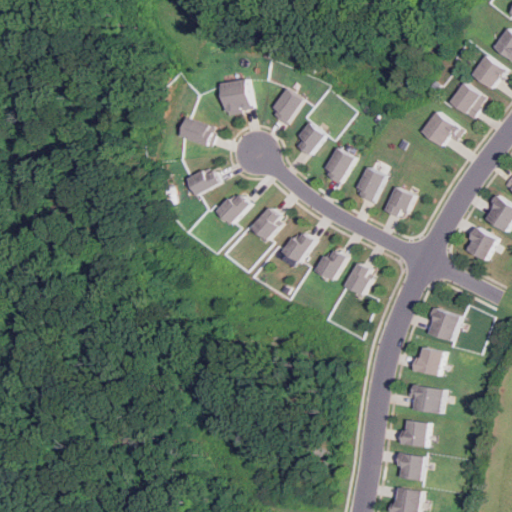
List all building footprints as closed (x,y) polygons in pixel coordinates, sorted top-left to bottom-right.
[(511,31),(499,47),(511,58),(511,31)] [(475,75),(494,90),(510,69),(492,54),(475,75)] [(224,81),(230,114),(247,111),(247,109),(258,107),(252,76),(224,81)] [(489,98),(469,82),(453,102),(473,118),(489,98)] [(289,87),(274,112),(290,122),(305,98),(289,87)] [(451,136),(457,141),(466,130),(441,110),(424,132),(443,146),(451,136)] [(189,115),(182,135),(214,146),(219,132),(215,130),(217,124),(189,115)] [(312,155),(329,135),(314,122),(297,143),(312,155)] [(340,184),(358,158),(342,147),(324,172),(340,184)] [(200,196),(227,182),(219,166),(193,180),(200,196)] [(356,193),(374,202),(387,176),(369,167),(356,193)] [(415,194),(396,186),(386,211),(404,219),(415,194)] [(256,204),(242,192),(224,212),(237,224),(256,204)] [(483,219),(505,232),(511,220),(511,204),(497,196),(483,219)] [(289,219),(274,207),(257,229),(272,240),(289,219)] [(497,238),(476,227),(464,250),(485,261),(497,238)] [(302,241),(297,238),(288,252),(304,263),(319,240),(307,232),(302,241)] [(320,272),(337,281),(350,257),(338,251),(333,259),(328,256),(320,272)] [(378,271),(361,263),(350,288),(367,295),(378,271)] [(463,317),(438,309),(430,334),(455,342),(463,317)] [(421,371),(444,376),(448,351),(425,347),(421,371)] [(414,409),(445,415),(450,390),(419,384),(414,409)] [(436,424),(412,419),(406,444),(430,449),(436,424)] [(401,478),(424,482),(429,456),(406,452),(401,478)] [(421,511),(426,491),(401,487),(396,511),(421,511)]
